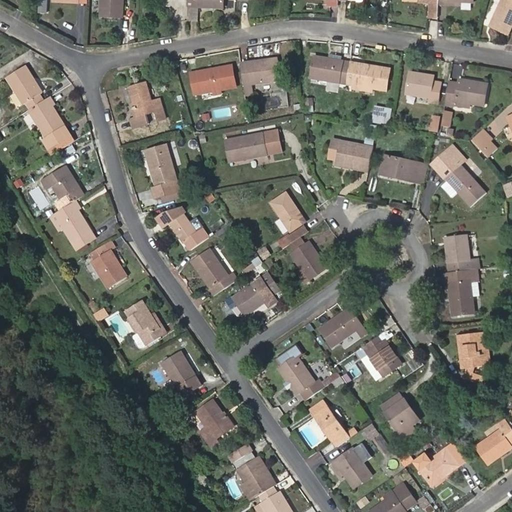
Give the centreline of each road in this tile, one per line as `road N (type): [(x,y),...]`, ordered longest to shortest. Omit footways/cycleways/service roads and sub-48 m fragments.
road 1 (residential): [(88,63),(292,28),(511,61)]
road 2 (track): [(0,193),(196,511)]
road 3 (residential): [(88,63),(125,202),(230,365)]
road 4 (residential): [(366,269),(357,251),(360,223),(389,219),(421,264),(412,288),(390,291)]
road 5 (residential): [(230,365),(333,511)]
road 6 (residential): [(230,365),(366,269)]
